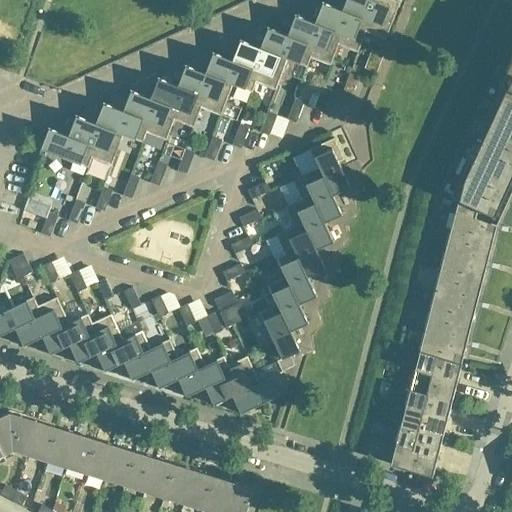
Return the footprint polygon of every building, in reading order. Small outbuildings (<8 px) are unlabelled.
[(385,40),(399,2),(393,0),(344,0),(341,10),(370,20),(365,32),(385,40)] [(370,20),(341,10),(321,2),(318,11),(314,22),(342,33),(338,45),(357,52),(365,32),(370,20)] [(342,33),(314,22),(294,14),(290,23),(291,24),(286,35),(315,46),(310,57),(330,65),(338,45),(342,33)] [(315,46),(286,35),(266,27),(263,36),(259,47),(287,58),(287,59),(291,61),(306,67),(310,57),(315,46)] [(275,90),(287,59),(287,58),(259,47),(239,40),(236,49),(232,60),(260,71),(255,82),(275,90)] [(371,49),(367,58),(378,63),(379,63),(383,54),(371,49)] [(260,71),(232,60),(212,52),(208,61),(209,61),(204,72),(233,83),(232,85),(236,86),(252,92),(255,82),(260,71)] [(220,115),(232,85),(233,83),(204,72),(184,65),(181,74),(177,85),(205,96),(201,108),(220,115)] [(350,98),(358,77),(349,74),(341,94),(350,98)] [(205,96),(177,85),(157,77),(153,86),(154,87),(150,98),(178,109),(173,120),(193,128),(201,108),(205,96)] [(323,111),(331,90),(322,86),(314,107),(323,111)] [(511,89),(505,87),(497,105),(511,112),(511,89)] [(178,109),(150,98),(130,90),(126,99),(127,99),(122,110),(151,121),(146,133),(166,140),(173,120),(178,109)] [(295,124),(303,104),(294,100),(286,120),(295,124)] [(151,121),(122,110),(102,102),(99,111),(99,112),(95,123),(123,134),(123,135),(126,136),(126,137),(142,143),(146,133),(151,121)] [(511,112),(497,105),(488,123),(511,134),(511,112)] [(268,136),(276,115),(267,111),(259,132),(268,136)] [(123,134),(95,123),(75,115),(71,124),(72,124),(67,135),(96,146),(91,158),(111,165),(123,135),(123,134)] [(511,134),(488,123),(480,142),(511,156),(511,134)] [(241,148),(249,128),(240,124),(232,145),(241,148)] [(96,146),(67,135),(47,128),(39,149),(87,168),(91,158),(96,146)] [(213,161),(221,140),(212,137),(204,158),(213,161)] [(297,157),(305,174),(318,168),(320,168),(332,195),(341,191),(341,192),(350,187),(338,162),(344,159),(334,138),(309,150),(310,151),(297,157)] [(511,156),(480,142),(471,160),(511,179),(511,156)] [(186,174),(194,153),(185,149),(177,170),(186,174)] [(511,189),(511,179),(471,160),(462,179),(507,200),(511,189)] [(158,186),(167,165),(158,162),(149,183),(158,186)] [(318,168),(305,174),(293,180),(293,182),(279,189),(287,206),(292,204),(301,199),(311,195),(324,222),(333,218),(333,219),(342,215),(332,195),(320,168),(318,168)] [(131,199),(139,178),(130,174),(122,195),(131,199)] [(507,200),(462,179),(457,199),(499,218),(507,200)] [(269,191),(265,182),(247,191),(251,200),(269,191)] [(104,211),(112,191),(103,187),(95,208),(104,211)] [(292,204),(287,206),(284,208),(285,210),(263,220),(269,231),(290,221),(293,227),(303,222),(316,250),(324,245),(324,246),(333,242),(324,222),(311,195),(301,199),(292,204)] [(496,225),(499,218),(457,199),(449,230),(491,243),(496,225)] [(77,224),(85,203),(75,200),(67,221),(77,224)] [(261,218),(257,210),(239,218),(243,227),(261,218)] [(49,236),(57,216),(48,212),(40,233),(49,236)] [(303,222),(293,227),(276,235),(285,254),(294,249),(307,277),(316,273),(325,269),(316,250),(303,222)] [(486,262),(491,243),(449,230),(444,249),(486,262)] [(253,245),(248,237),(230,245),(235,254),(253,245)] [(294,249),(285,254),(275,258),(283,273),(285,277),(286,276),(299,304),(307,300),(308,300),(316,296),(307,277),(294,249)] [(481,282),(486,262),(444,249),(439,269),(481,282)] [(8,260),(12,270),(27,263),(23,254),(8,260)] [(59,280),(50,262),(42,266),(50,284),(59,280)] [(32,272),(27,263),(12,270),(17,279),(32,272)] [(244,273),(240,264),(222,272),(226,281),(244,273)] [(476,301),(481,282),(439,269),(434,288),(476,301)] [(86,288),(78,270),(69,274),(77,292),(86,288)] [(308,323),(299,304),(286,276),(285,277),(267,285),(274,301),(275,300),(276,304),(277,304),(290,331),(299,327),(308,323)] [(113,297),(105,279),(96,283),(104,301),(113,297)] [(141,305),(132,287),(123,291),(132,309),(141,305)] [(471,320),(476,301),(434,288),(429,307),(471,320)] [(236,300),(231,291),(213,300),(217,309),(236,300)] [(168,314),(159,295),(150,300),(159,318),(168,314)] [(42,316),(37,306),(33,297),(0,312),(0,335),(14,329),(42,316)] [(69,325),(68,323),(56,297),(37,306),(42,316),(14,329),(18,338),(22,347),(42,338),(69,325)] [(247,318),(240,303),(219,313),(226,328),(247,318)] [(195,322),(186,304),(178,308),(186,326),(195,322)] [(299,350),(290,331),(277,304),(276,304),(258,313),(280,359),(290,355),(289,354),(291,354),(291,355),(299,350)] [(466,340),(471,320),(429,307),(424,327),(466,340)] [(222,330),(214,312),(205,317),(213,335),(222,330)] [(96,333),(92,323),(87,314),(72,321),(72,322),(68,323),(69,325),(42,338),(46,346),(45,346),(49,355),(69,346),(96,333)] [(123,341),(123,340),(111,314),(92,323),(96,333),(69,346),(73,355),(72,355),(76,364),(96,354),(123,341)] [(461,359),(466,340),(424,327),(419,346),(461,359)] [(151,350),(150,349),(142,331),(126,338),(123,340),(123,341),(96,354),(100,363),(104,372),(123,363),(151,350)] [(178,358),(177,357),(169,339),(153,347),(154,347),(150,349),(151,350),(123,363),(127,371),(127,372),(131,380),(150,371),(178,358)] [(460,363),(461,359),(419,346),(414,366),(456,379),(459,367),(461,368),(462,364),(460,363)] [(205,367),(204,366),(196,348),(181,355),(177,357),(178,358),(150,371),(154,380),(158,389),(177,380),(205,367)] [(286,392),(284,386),(290,383),(284,371),(295,366),(290,355),(280,359),(276,361),(281,372),(262,380),(262,381),(259,383),(259,384),(232,397),(236,405),(235,406),(239,414),(286,392)] [(232,375),(227,366),(223,356),(208,364),(204,366),(205,367),(177,380),(182,388),(181,389),(185,397),(205,388),(232,375)] [(259,384),(259,383),(246,357),(227,366),(232,375),(205,388),(209,397),(208,397),(212,406),(232,397),(259,384)] [(458,379),(456,379),(414,366),(409,385),(453,399),(453,398),(451,398),(454,386),(456,386),(458,379)] [(451,405),(453,399),(409,385),(404,405),(448,418),(448,417),(447,416),(450,404),(451,405)] [(446,423),(448,418),(404,405),(399,424),(443,438),(443,435),(442,435),(445,423),(446,423)] [(11,451),(26,455),(37,421),(9,412),(0,416),(0,449),(3,455),(11,451)] [(46,462),(57,427),(54,426),(37,421),(26,455),(46,462)] [(442,442),(443,438),(399,424),(394,444),(438,457),(439,454),(437,453),(440,442),(442,442)] [(66,468),(77,433),(57,427),(46,462),(66,468)] [(85,474),(96,439),(77,433),(66,468),(85,474)] [(105,480),(116,445),(96,439),(85,474),(105,480)] [(432,472),(435,460),(437,461),(438,457),(394,444),(389,464),(432,477),(434,472),(432,472)] [(124,486),(135,451),(116,445),(105,480),(124,486)] [(144,492),(155,458),(135,451),(124,486),(144,492)] [(163,498),(174,464),(155,458),(144,492),(163,498)] [(183,504),(194,470),(174,464),(163,498),(183,504)] [(203,510),(213,476),(194,470),(183,504),(203,510)] [(208,511),(223,511),(233,482),(213,476),(203,510),(208,511)] [(245,511),(253,488),(233,482),(223,511),(245,511)] [(0,494),(10,500),(15,491),(5,485),(0,493),(0,494)] [(21,506),(26,497),(15,491),(10,500),(21,506)]
